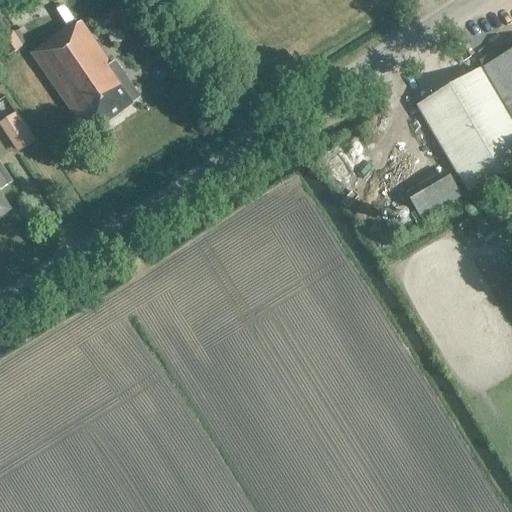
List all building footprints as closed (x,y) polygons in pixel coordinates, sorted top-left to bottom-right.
[(88,139),(139,100),(112,64),(109,67),(77,26),(67,34),(64,30),(30,56),(88,139)] [(0,49),(5,58),(22,48),(12,33),(0,40),(0,49)] [(511,53),(483,70),(511,119),(511,53)] [(511,126),(479,71),(416,107),(467,194),(511,167),(511,126)] [(17,154),(35,141),(26,128),(8,140),(17,154)] [(352,151),(352,164),(370,163),(369,151),(352,151)] [(0,221),(11,215),(0,196),(0,191),(11,185),(0,166),(0,221)] [(444,170),(402,192),(415,218),(458,196),(444,170)] [(380,194),(389,219),(401,215),(392,190),(380,194)] [(470,219),(480,241),(495,234),(485,212),(470,219)]
